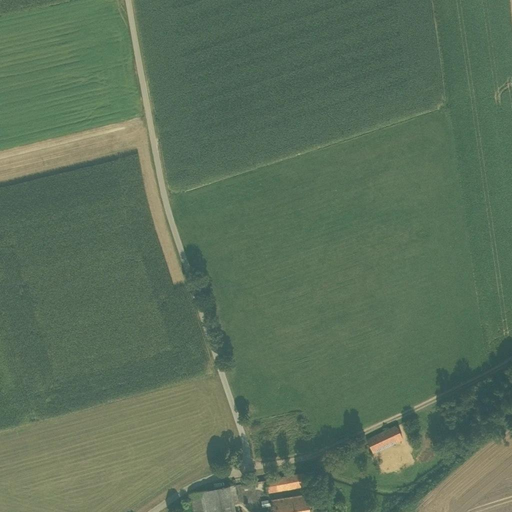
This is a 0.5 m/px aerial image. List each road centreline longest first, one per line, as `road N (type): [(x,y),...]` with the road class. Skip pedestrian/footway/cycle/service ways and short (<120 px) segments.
road 1 (track): [(128,0),(163,197),(253,468)]
road 2 (track): [(511,362),(315,453),(253,468)]
